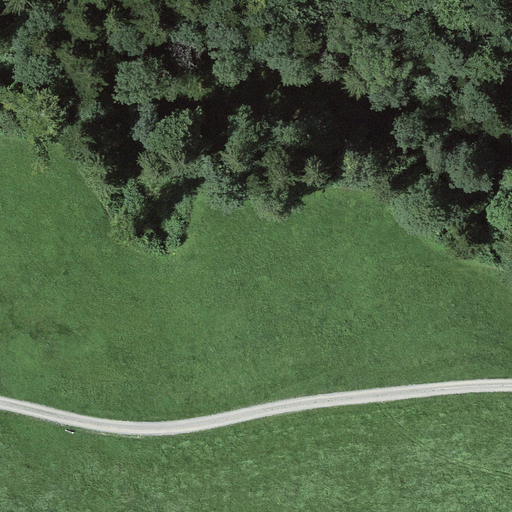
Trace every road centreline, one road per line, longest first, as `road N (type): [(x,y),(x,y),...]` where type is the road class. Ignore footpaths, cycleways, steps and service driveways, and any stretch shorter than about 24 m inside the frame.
road 1 (track): [(0,0),(499,140)]
road 2 (track): [(0,403),(151,429),(378,394),(511,385)]
